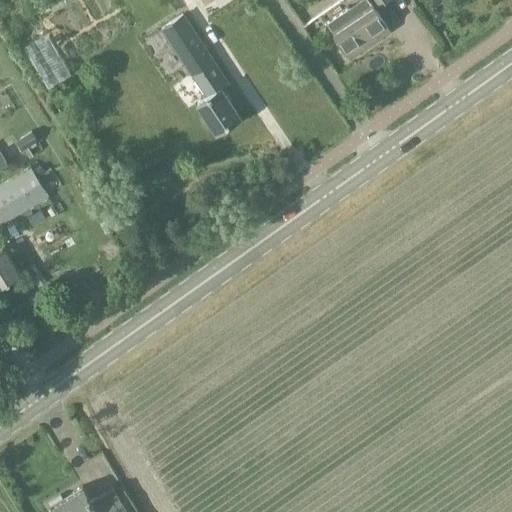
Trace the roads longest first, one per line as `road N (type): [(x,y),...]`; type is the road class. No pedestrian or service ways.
road 1 (tertiary): [(0,425),(511,62)]
road 2 (track): [(77,370),(159,511)]
